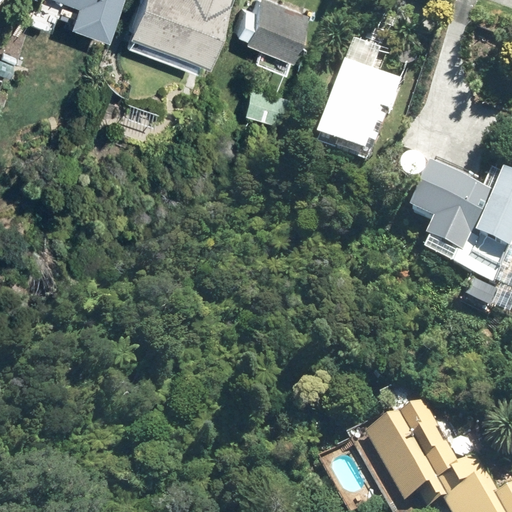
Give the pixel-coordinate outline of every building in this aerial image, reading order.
[(51,0),(77,10),(70,32),(107,44),(122,0),(51,0)] [(143,0),(129,43),(207,72),(231,0),(143,0)] [(246,46),(261,51),(255,65),(286,77),(308,17),(262,0),(260,0),(255,15),(246,12),(238,37),(248,41),(246,46)] [(108,68),(104,83),(121,88),(125,73),(108,68)] [(394,136),(389,133),(390,127),(398,130),(409,97),(352,77),(327,157),(375,174),(379,163),(386,164),(388,157),(381,155),(385,142),(391,144),(394,136)] [(290,101),(251,91),(244,116),(283,127),(290,101)] [(503,248),(511,227),(511,173),(494,166),(485,187),(421,159),(402,206),(425,215),(417,234),(455,251),(458,248),(466,252),(473,235),(503,248)] [(356,432),(398,501),(415,493),(423,508),(438,498),(446,511),(511,511),(511,480),(511,479),(492,490),(472,454),(455,463),(416,400),(356,432)]
